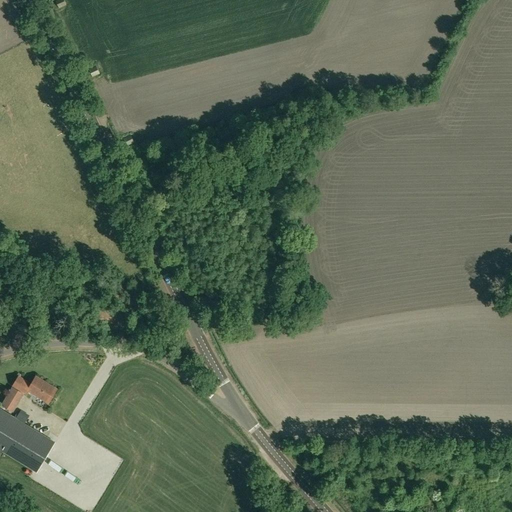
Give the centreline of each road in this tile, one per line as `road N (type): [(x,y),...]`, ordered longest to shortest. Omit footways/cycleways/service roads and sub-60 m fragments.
road 1 (tertiary): [(190,322),(30,0)]
road 2 (unclassified): [(141,350),(86,342),(0,354)]
road 3 (tertiary): [(324,511),(242,415)]
road 4 (unclassified): [(242,415),(141,350)]
